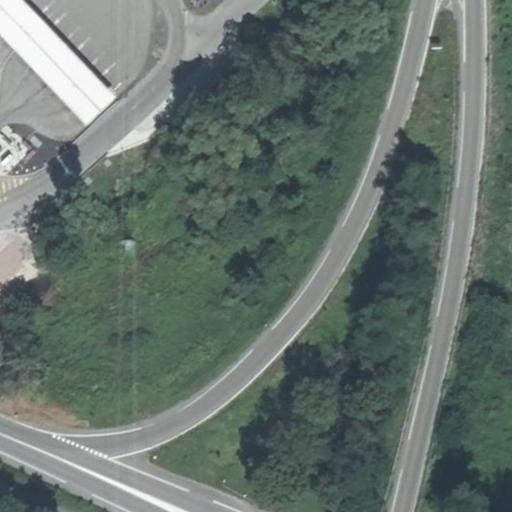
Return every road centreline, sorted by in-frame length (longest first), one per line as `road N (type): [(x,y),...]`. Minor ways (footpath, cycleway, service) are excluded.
road 1 (trunk): [(424,0),(375,184),(332,274),(267,356),(215,403),(118,438),(9,434)]
road 2 (trunk): [(474,0),(470,170),(457,262),(400,511)]
road 3 (secondary): [(205,511),(9,434)]
road 4 (secondary): [(3,432),(153,511)]
